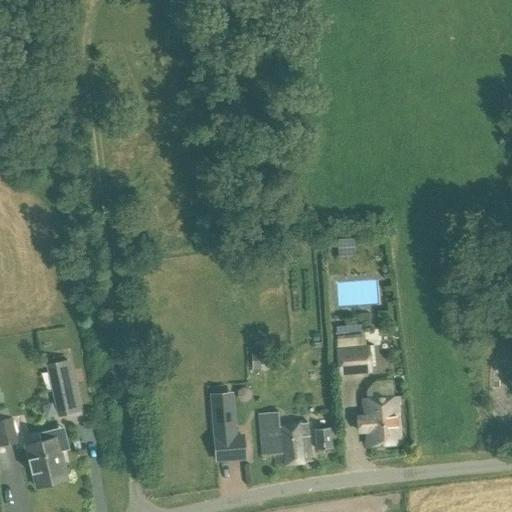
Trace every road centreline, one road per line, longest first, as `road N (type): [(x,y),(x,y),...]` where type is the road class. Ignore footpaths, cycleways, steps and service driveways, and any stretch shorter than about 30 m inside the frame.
road 1 (track): [(143,511),(85,9)]
road 2 (unclassified): [(168,511),(346,477),(511,461)]
